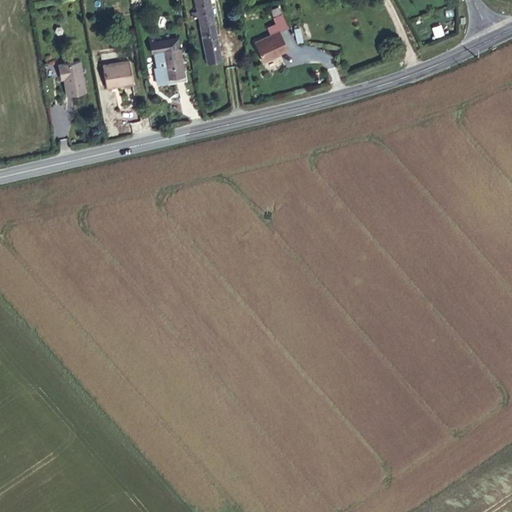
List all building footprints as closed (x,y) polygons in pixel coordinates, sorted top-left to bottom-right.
[(193,0),(204,71),(220,68),(208,0),(193,0)] [(272,19),(280,17),(278,9),(270,11),(272,19)] [(176,29),(152,32),(153,42),(151,42),(152,52),(156,51),(156,57),(153,57),(150,57),(152,74),(163,72),(162,69),(180,67),(176,29)] [(253,44),(261,63),(272,59),(272,58),(285,52),(278,34),(253,44)] [(62,64),(64,80),(84,78),(80,46),(55,48),(56,64),(62,64)] [(103,75),(130,71),(127,49),(101,50),(103,75)]
